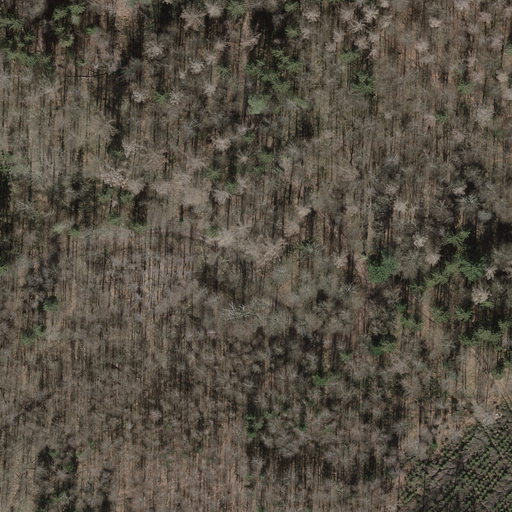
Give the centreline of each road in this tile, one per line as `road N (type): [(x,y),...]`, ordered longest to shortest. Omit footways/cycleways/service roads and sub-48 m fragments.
road 1 (track): [(0,277),(140,228),(182,228),(222,243),(313,340),(350,335),(367,318),(370,282),(251,117),(241,62),(253,0)]
road 2 (track): [(313,340),(233,431),(230,472),(254,511)]
